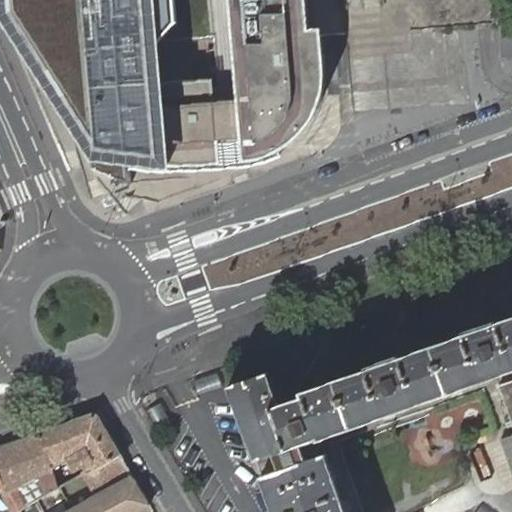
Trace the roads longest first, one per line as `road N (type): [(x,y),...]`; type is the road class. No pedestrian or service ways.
road 1 (secondary): [(511,133),(187,259),(146,269),(105,259)]
road 2 (secondary): [(125,353),(158,334),(511,206)]
road 3 (tertiary): [(94,376),(183,511)]
road 4 (tertiary): [(10,136),(27,219),(20,278)]
road 5 (tertiary): [(87,252),(10,136)]
